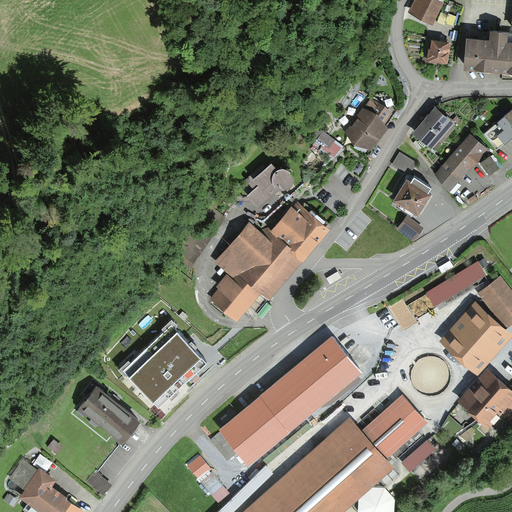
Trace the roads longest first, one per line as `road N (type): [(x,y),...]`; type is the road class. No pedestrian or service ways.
road 1 (residential): [(425,94),(343,221),(285,290),(281,308),(293,331)]
road 2 (tertiary): [(293,331),(185,419),(109,511)]
road 3 (tertiary): [(511,192),(293,331)]
